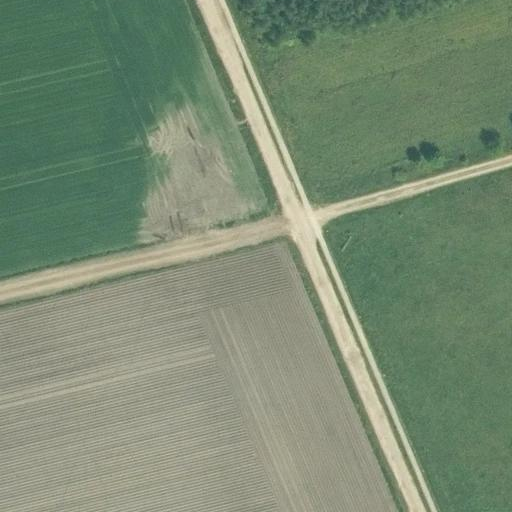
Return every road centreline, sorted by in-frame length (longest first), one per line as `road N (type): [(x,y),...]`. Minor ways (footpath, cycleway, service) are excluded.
road 1 (track): [(417,511),(205,0)]
road 2 (track): [(0,292),(296,221)]
road 3 (track): [(511,153),(310,217)]
